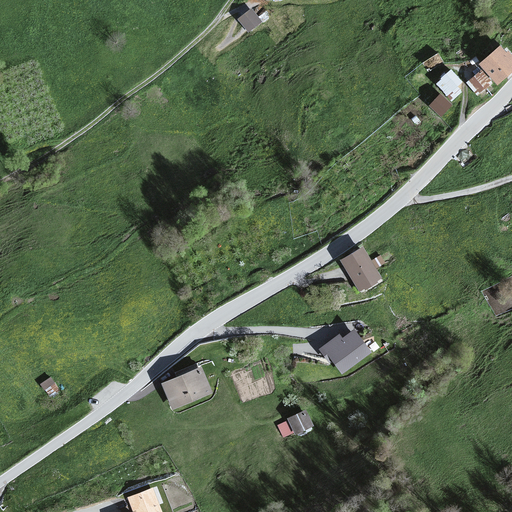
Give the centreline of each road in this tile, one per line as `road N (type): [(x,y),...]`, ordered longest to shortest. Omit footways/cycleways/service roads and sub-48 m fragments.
road 1 (unclassified): [(0,482),(203,327),(377,220),(511,87)]
road 2 (track): [(0,187),(167,72),(236,0)]
